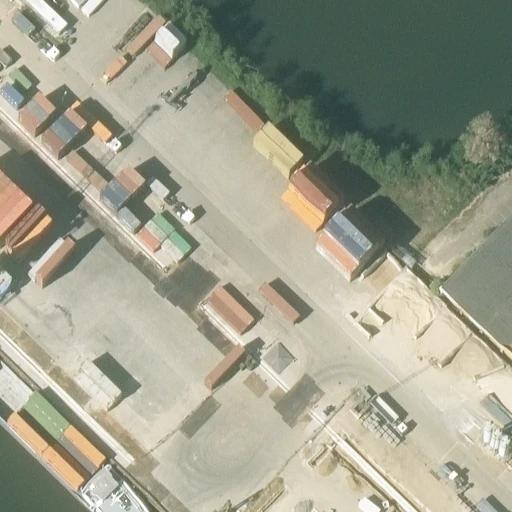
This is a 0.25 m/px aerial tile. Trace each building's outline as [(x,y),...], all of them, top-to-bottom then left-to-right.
[(0,52),(0,65),(6,71),(12,64),(0,52)] [(0,182),(30,150),(0,122),(0,182)] [(334,261),(349,277),(372,255),(369,251),(377,244),(350,216),(342,224),(339,221),(322,236),(340,256),(334,261)] [(163,258),(156,265),(229,335),(255,309),(238,293),(233,298),(211,277),(217,271),(164,219),(144,240),(163,258)] [(511,220),(441,294),(439,291),(437,293),(511,364),(511,220)] [(117,326),(91,353),(137,395),(147,385),(160,397),(158,400),(165,406),(182,387),(117,326)] [(312,362),(275,328),(250,356),(287,390),(312,362)] [(324,428),(351,400),(315,366),(288,393),(324,428)] [(349,411),(342,418),(374,451),(381,444),(349,411)] [(134,444),(169,476),(195,447),(160,415),(134,444)] [(393,439),(378,455),(413,487),(427,472),(393,439)] [(434,478),(428,484),(454,511),(463,511),(465,511),(434,478)]
